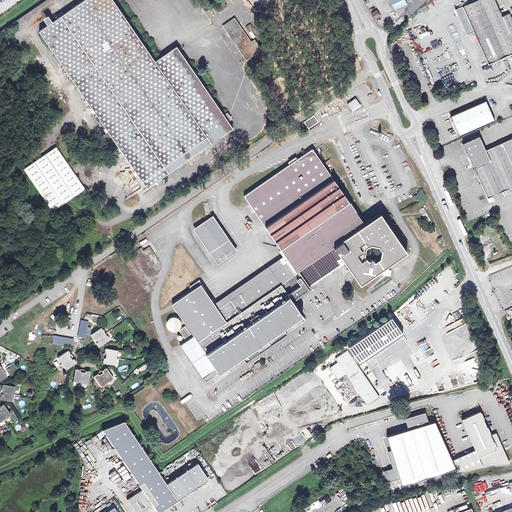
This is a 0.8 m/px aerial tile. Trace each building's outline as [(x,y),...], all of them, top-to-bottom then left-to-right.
[(52,1),(51,0),(46,0),(23,16),(25,20),(52,1)] [(141,179),(146,187),(236,132),(229,121),(233,119),(228,110),(221,114),(179,46),(153,62),(114,0),(85,0),(52,21),(49,16),(44,19),(48,26),(41,30),(104,130),(107,128),(133,171),(132,172),(129,167),(124,170),(126,173),(131,170),(138,181),(141,179)] [(387,0),(388,1),(389,4),(392,7),(396,9),(399,8),(403,7),(405,5),(407,3),(406,0),(387,0)] [(497,0),(471,0),(457,7),(469,32),(474,29),(489,61),(511,50),(511,13),(510,10),(503,13),(497,0)] [(215,6),(211,9),(215,14),(219,11),(215,6)] [(371,12),(375,20),(381,17),(377,9),(371,12)] [(0,36),(25,20),(23,16),(0,32),(0,36)] [(258,53),(235,17),(222,25),(245,61),(258,53)] [(452,78),(440,52),(427,58),(438,84),(452,78)] [(496,117),(486,97),(452,113),(453,116),(454,118),(461,133),(496,117)] [(355,98),(347,104),(351,110),(359,104),(355,98)] [(329,106),(325,108),(329,116),(339,110),(337,107),(331,110),(329,106)] [(314,115),(304,122),(308,129),(318,122),(314,115)] [(502,191),(483,150),(477,136),(460,143),(475,175),(485,198),(502,191)] [(483,150),(502,191),(511,186),(511,136),(494,145),(483,150)] [(57,147),(23,168),(50,212),(84,191),(57,147)] [(290,164),(244,196),(249,203),(254,211),(271,235),(282,251),(280,252),(285,260),(286,261),(218,309),(200,284),(201,283),(199,280),(189,287),(192,290),(171,304),(193,336),(216,368),(202,377),(206,382),(227,367),(230,371),(305,319),(292,300),(299,295),(303,292),(306,290),(305,290),(307,289),(308,289),(306,286),(307,285),(325,273),(340,263),(340,262),(342,261),(339,256),(340,255),(360,283),(406,252),(380,214),(364,225),(312,149),(297,159),(290,164)] [(460,216),(455,218),(459,226),(464,224),(460,216)] [(212,218),(198,227),(229,273),(243,264),(212,218)] [(253,220),(247,223),(249,228),(256,225),(253,220)] [(495,241),(489,229),(481,234),(487,245),(495,241)] [(88,321),(81,320),(78,336),(85,338),(88,321)] [(185,326),(179,330),(185,339),(191,335),(185,326)] [(100,328),(90,335),(93,339),(94,338),(97,342),(96,343),(99,347),(109,340),(100,328)] [(73,339),(54,336),(52,343),(72,347),(73,339)] [(216,368),(193,336),(180,345),(202,377),(216,368)] [(117,351),(105,348),(104,354),(105,354),(105,359),(103,358),(102,363),(114,366),(117,351)] [(347,350),(335,358),(339,363),(335,366),(334,365),(330,368),(338,379),(342,377),(341,375),(345,373),(367,405),(379,397),(347,350)] [(67,351),(57,358),(66,370),(76,363),(73,359),(72,360),(69,356),(70,355),(67,351)] [(113,379),(105,368),(101,371),(102,373),(98,375),(97,374),(93,377),(100,387),(113,379)] [(80,370),(75,369),(72,381),(87,384),(90,372),(84,371),(84,373),(80,372),(80,370)] [(14,387),(2,385),(1,390),(3,390),(2,395),(1,395),(0,397),(0,399),(12,402),(14,387)] [(0,421),(10,415),(3,405),(0,406),(0,421)] [(479,411),(461,419),(475,450),(482,466),(492,461),(493,463),(498,460),(499,463),(500,463),(507,460),(495,434),(491,436),(479,411)] [(389,482),(399,478),(401,485),(456,469),(452,460),(435,421),(428,423),(425,412),(406,418),(410,429),(408,429),(386,436),(391,450),(397,471),(384,475),(389,482)] [(120,418),(101,430),(141,490),(127,500),(134,511),(159,511),(207,480),(196,464),(165,485),(120,418)] [(382,471),(384,475),(397,471),(391,450),(387,451),(392,468),(382,471)] [(475,450),(452,460),(456,469),(457,471),(482,466),(475,450)]
